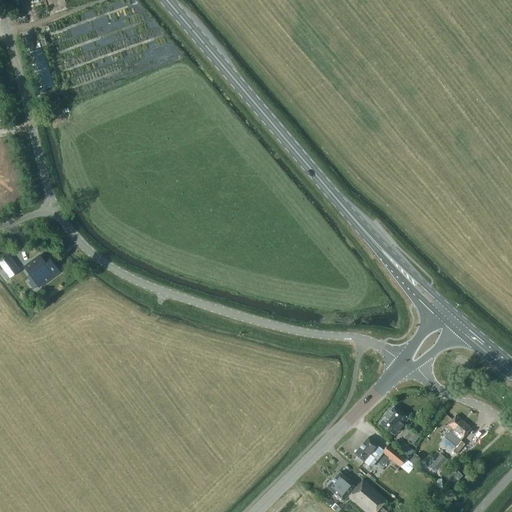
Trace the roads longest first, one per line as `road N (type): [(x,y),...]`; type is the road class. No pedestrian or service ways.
road 1 (unclassified): [(407,362),(372,343),(263,323),(120,272),(85,246),(54,206)]
road 2 (primary): [(367,232),(166,0)]
road 3 (secondary): [(253,511),(407,362)]
road 4 (unclassified): [(54,206),(0,5)]
road 5 (unclassified): [(511,427),(437,388),(407,362)]
